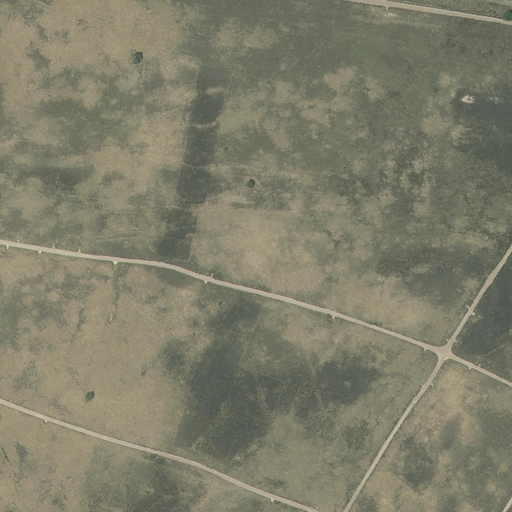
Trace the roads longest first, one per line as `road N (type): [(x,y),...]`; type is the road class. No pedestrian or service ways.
road 1 (track): [(0,242),(179,269),(368,325),(511,385)]
road 2 (track): [(0,401),(312,511)]
road 3 (track): [(345,511),(511,246)]
road 4 (track): [(511,23),(357,0)]
